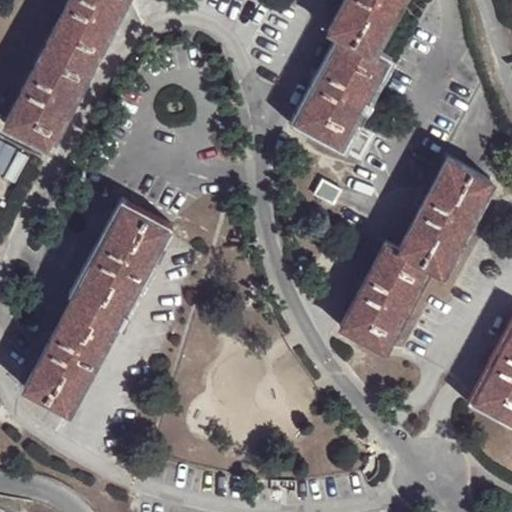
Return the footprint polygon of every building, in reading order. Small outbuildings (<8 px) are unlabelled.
[(69,0),(6,122),(49,145),(59,126),(62,128),(71,112),(68,111),(76,93),(80,95),(88,79),(84,77),(101,44),(105,46),(113,30),(110,29),(119,11),(122,12),(128,0),(69,0)] [(344,34),(373,50),(380,37),(384,39),(392,23),(389,21),(400,0),(344,0),(329,30),(342,37),(344,34)] [(387,58),(373,50),(344,34),(342,37),(298,120),(360,155),(371,135),(354,126),(362,111),(359,109),(368,92),(371,93),(380,78),(377,76),(387,58)] [(401,249),(430,264),(444,271),(493,177),(450,155),(402,246),(401,249)] [(314,192),(333,203),(341,188),(322,178),(314,192)] [(26,384),(69,408),(77,393),(80,394),(89,379),(85,377),(102,346),(105,348),(113,333),(110,331),(125,302),(129,304),(137,289),(134,287),(150,256),(153,258),(162,243),(159,241),(167,225),(124,202),(26,384)] [(386,348),(430,264),(401,249),(402,246),(387,239),(342,325),(386,348)] [(511,330),(475,398),(511,418),(511,330)]
